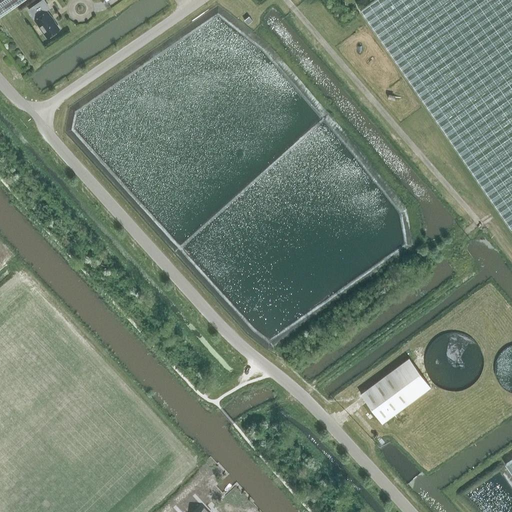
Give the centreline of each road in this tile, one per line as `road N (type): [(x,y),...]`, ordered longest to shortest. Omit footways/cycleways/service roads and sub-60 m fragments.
road 1 (unclassified): [(409,511),(313,407),(212,318),(48,136),(38,113)]
road 2 (unclassified): [(38,113),(201,0)]
